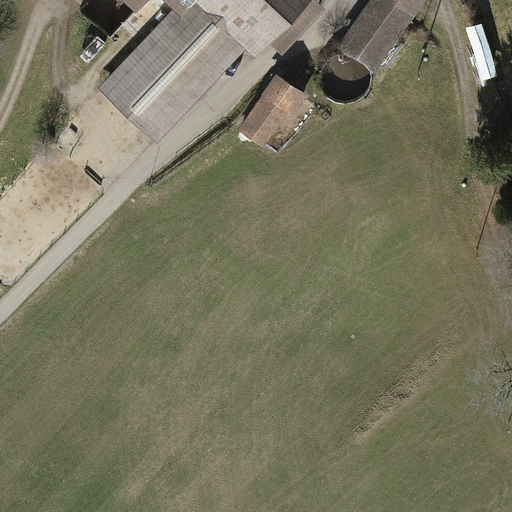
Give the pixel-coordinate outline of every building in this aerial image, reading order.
[(116,0),(127,11),(137,0),(158,0),(172,13),(96,92),(149,143),(226,64),(231,69),(258,41),(271,54),(315,8),(306,0),(116,0)] [(370,0),(340,44),(365,61),(375,68),(421,0),(370,0)] [(100,47),(91,39),(74,58),(83,66),(100,47)] [(275,78),(236,133),(257,148),(297,94),(275,78)] [(65,107),(47,103),(44,116),(62,120),(65,107)] [(53,146),(44,155),(54,165),(63,156),(53,146)]
